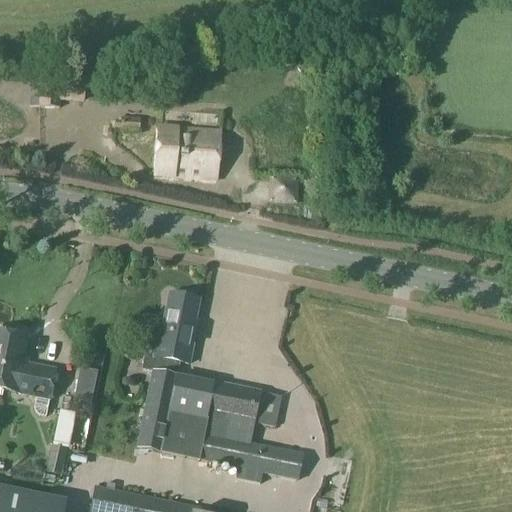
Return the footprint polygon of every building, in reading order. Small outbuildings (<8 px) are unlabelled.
[(59,102),(84,102),(84,83),(61,83),(61,76),(37,76),(37,109),(59,109),(59,102)] [(139,120),(121,118),(121,122),(114,121),(113,129),(120,130),(120,133),(138,135),(139,120)] [(216,181),(219,132),(157,128),(154,177),(216,181)] [(339,144),(337,159),(353,160),(355,146),(339,144)] [(290,204),(289,173),(262,173),(263,205),(290,204)] [(140,369),(153,372),(176,377),(179,363),(189,365),(195,334),(192,333),(198,302),(169,296),(162,327),(160,326),(153,358),(143,356),(140,369)] [(0,390),(27,396),(49,400),(54,371),(21,365),(26,339),(0,334),(0,390)] [(79,369),(72,405),(90,408),(97,373),(79,369)] [(274,429),(281,398),(260,393),(177,377),(176,377),(153,372),(142,423),(131,421),(128,440),(138,442),(137,450),(297,481),(301,457),(226,440),(230,420),(254,424),(254,425),(274,429)] [(61,476),(67,450),(50,446),(44,473),(61,476)] [(260,486),(262,475),(237,470),(235,481),(260,486)] [(0,511),(71,511),(74,501),(0,485),(0,511)] [(211,511),(93,488),(88,511),(211,511)]
